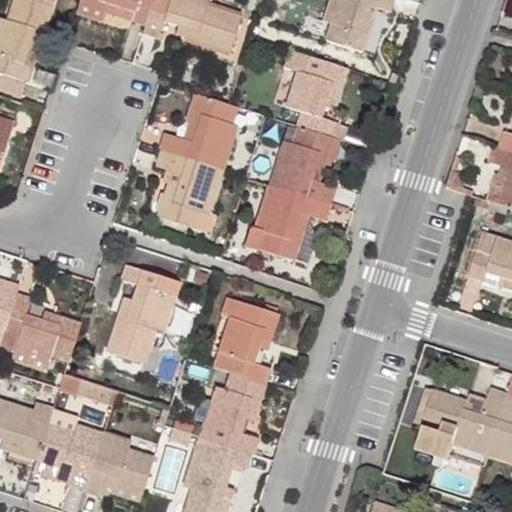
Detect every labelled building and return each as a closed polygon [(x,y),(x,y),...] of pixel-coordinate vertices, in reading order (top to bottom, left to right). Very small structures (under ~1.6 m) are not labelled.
[(27,38),(37,42),(49,6),(50,0),(10,0),(4,21),(0,20),(0,56),(1,57),(0,59),(0,72),(22,80),(23,81),(28,66),(19,63),(24,49),(27,38)] [(81,0),(79,0),(77,9),(103,18),(106,8),(81,0)] [(81,0),(106,8),(109,0),(111,0),(123,4),(135,8),(132,16),(147,21),(154,0),(81,0)] [(111,0),(109,0),(106,8),(132,16),(135,8),(123,4),(111,0)] [(154,0),(147,21),(143,34),(157,39),(164,17),(173,19),(190,25),(187,34),(232,49),(244,13),(209,1),(209,0),(154,0)] [(393,0),(324,0),(320,16),(328,18),(322,37),(358,48),(366,21),(358,19),(362,6),(363,0),(371,0),(372,0),(392,6),(393,0)] [(372,0),(371,0),(363,0),(362,6),(358,19),(366,21),(372,0)] [(190,25),(173,19),(170,28),(187,34),(190,25)] [(33,53),(37,42),(27,38),(24,49),(33,53)] [(28,66),(33,53),(24,49),(19,63),(28,66)] [(334,89),(343,63),(307,52),(302,70),(292,66),(282,101),(298,106),(293,121),(329,133),(330,133),(335,118),(316,112),(320,99),(323,86),(334,89)] [(282,101),(292,66),(282,63),(270,97),(282,101)] [(22,80),(0,72),(0,88),(17,94),(22,80)] [(330,101),(334,89),(323,86),(320,99),(330,101)] [(161,130),(155,146),(218,166),(233,118),(223,115),(228,100),(194,89),(185,115),(195,118),(188,139),(179,135),(161,130)] [(0,164),(16,120),(0,114),(0,164)] [(195,118),(185,115),(179,135),(188,139),(195,118)] [(281,135),(266,181),(330,201),(334,187),(314,180),(306,178),(313,156),(321,158),(329,133),(293,121),(288,137),(281,135)] [(511,132),(502,130),(497,146),(511,150),(511,132)] [(329,133),(321,158),(331,161),(339,136),(330,133),(329,133)] [(218,166),(155,146),(150,162),(164,166),(161,176),(165,177),(175,180),(172,189),(163,186),(155,212),(205,225),(211,208),(205,206),(218,166)] [(511,150),(497,146),(492,160),(507,165),(511,166),(511,179),(503,177),(495,202),(511,207),(511,150)] [(321,158),(313,156),(306,178),(314,180),(321,158)] [(511,166),(507,165),(503,177),(511,179),(511,166)] [(175,180),(165,177),(163,186),(172,189),(175,180)] [(330,201),(266,181),(253,223),(247,221),(241,240),(304,260),(312,234),(306,222),(309,212),(324,217),(330,201)] [(511,278),(511,239),(486,231),(471,275),(486,280),(489,271),(506,276),(511,278)] [(136,280),(131,293),(127,306),(120,303),(105,347),(140,358),(151,324),(161,327),(173,292),(155,286),(160,271),(133,262),(133,263),(123,259),(119,274),(128,277),(128,278),(136,280)] [(489,271),(486,280),(503,285),(506,276),(489,271)] [(503,285),(511,288),(511,278),(506,276),(503,285)] [(0,289),(15,295),(18,285),(0,279),(0,289)] [(0,328),(4,330),(15,295),(0,289),(0,328)] [(127,306),(131,293),(124,291),(120,303),(127,306)] [(68,361),(80,323),(55,316),(53,324),(41,319),(40,320),(28,316),(32,301),(15,295),(4,330),(19,335),(15,351),(50,363),(53,355),(68,361)] [(219,366),(236,372),(271,383),(276,368),(258,361),(262,348),(266,336),(275,339),(284,311),(234,295),(227,315),(234,317),(223,351),(219,366)] [(44,312),(41,319),(53,324),(55,316),(44,312)] [(168,371),(175,338),(159,335),(151,368),(168,371)] [(271,351),(275,339),(266,336),(262,348),(271,351)] [(228,426),(223,441),(258,453),(263,437),(245,432),(248,422),(254,406),(263,409),(271,383),(236,372),(230,387),(222,385),(210,419),(210,420),(228,426)] [(116,390),(64,374),(60,387),(59,390),(76,395),(77,394),(111,405),(116,390)] [(210,419),(222,385),(209,381),(198,416),(210,419)] [(453,445),(488,456),(508,393),(494,389),(488,404),(485,416),(464,410),(466,401),(433,390),(421,425),(424,426),(416,451),(448,461),(453,445)] [(511,394),(508,393),(488,456),(511,463),(511,394)] [(0,433),(14,437),(11,445),(37,454),(53,407),(34,402),(33,405),(0,394),(0,395),(0,433)] [(468,398),(466,401),(464,410),(485,416),(488,404),(468,398)] [(69,485),(84,490),(104,428),(78,420),(81,411),(54,403),(53,407),(37,454),(33,467),(59,475),(65,455),(77,458),(74,466),(71,479),(69,485)] [(257,425),(263,409),(254,406),(248,422),(257,425)] [(175,426),(195,432),(197,423),(178,417),(175,426)] [(195,432),(175,426),(172,438),(191,443),(195,432)] [(104,428),(84,490),(99,495),(103,484),(106,477),(108,468),(119,471),(116,480),(142,488),(154,453),(128,444),(131,436),(104,428)] [(0,441),(11,445),(14,437),(0,433),(0,441)] [(223,441),(203,435),(198,449),(200,450),(189,486),(197,489),(189,511),(229,511),(233,500),(225,497),(229,483),(236,462),(253,468),(258,453),(223,441)] [(65,455),(59,475),(71,479),(74,466),(77,458),(65,455)] [(106,477),(103,484),(140,496),(142,488),(116,480),(119,471),(108,468),(106,477)] [(238,487),(229,483),(225,497),(233,500),(238,487)] [(426,511),(375,495),(370,511),(426,511)]
